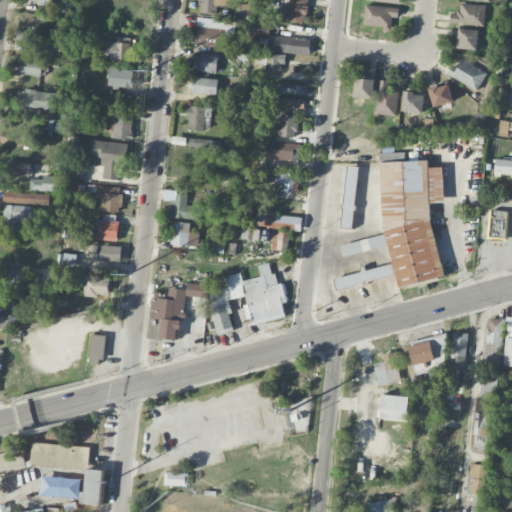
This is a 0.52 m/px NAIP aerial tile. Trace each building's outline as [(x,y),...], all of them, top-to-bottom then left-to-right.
[(216,15),(217,7),(244,8),(244,0),(199,0),(198,14),(216,15)] [(307,0),(289,0),(289,11),(283,11),(282,22),(307,23),(307,0)] [(485,5),(461,4),(460,13),(450,12),(450,24),(485,25),(485,5)] [(398,18),(399,7),(364,6),(363,27),(392,28),(392,18),(398,18)] [(195,45),(233,47),(234,20),(196,19),(195,45)] [(269,38),(270,23),(253,22),(253,37),(269,38)] [(16,44),(41,45),(41,27),(33,27),(32,30),(17,29),(16,44)] [(477,51),(479,31),(458,29),(456,49),(477,51)] [(81,37),(66,36),(65,56),(80,57),(81,37)] [(273,53),(310,54),(311,39),(274,37),(273,53)] [(104,60),(132,61),(132,38),(115,38),(115,42),(104,42),(104,60)] [(217,55),(194,54),(193,72),(217,73),(217,55)] [(283,70),(284,54),(267,54),(267,70),(283,70)] [(19,74),(41,76),(43,60),(21,58),(19,74)] [(477,91),(487,73),(461,58),(450,76),(477,91)] [(108,85),(132,88),(134,71),(110,68),(108,85)] [(191,94),(216,96),(217,79),(192,78),(191,94)] [(375,80),(356,78),(354,98),(373,100),(375,80)] [(398,91),(389,90),(390,81),(378,80),(377,115),(397,116),(398,91)] [(305,87),(274,83),(272,92),(304,96),(305,87)] [(434,107),(453,102),(448,84),(429,89),(434,107)] [(54,110),(55,92),(20,90),(19,108),(54,110)] [(423,94),(403,93),(403,112),(423,113),(423,94)] [(277,108),(304,109),(304,100),(277,99),(277,108)] [(186,129),(203,130),(206,108),(188,106),(186,129)] [(297,116),(280,114),(278,137),(294,138),(297,116)] [(111,131),(110,138),(132,139),(133,116),(107,115),(107,131),(111,131)] [(508,121),(500,121),(499,136),(507,136),(508,121)] [(215,140),(189,139),(189,147),(214,149),(215,140)] [(91,157),(104,158),(101,179),(120,181),(122,167),(126,168),(128,144),(93,140),(91,157)] [(277,159),(277,169),(299,169),(299,144),(270,143),(270,159),(277,159)] [(390,234),(340,245),(343,256),(389,246),(398,287),(444,277),(428,204),(447,200),(440,167),(429,169),(427,158),(405,163),(403,151),(373,157),(390,234)] [(511,160),(495,160),(494,173),(511,174),(511,160)] [(30,177),(31,163),(7,161),(6,175),(30,177)] [(273,192),(296,193),(297,173),(274,172),(273,192)] [(31,179),(31,191),(62,191),(63,176),(43,176),(42,179),(31,179)] [(232,195),(234,185),(219,183),(218,193),(232,195)] [(355,185),(344,184),(343,228),(354,229),(355,185)] [(188,193),(164,191),(164,201),(171,201),(170,218),(203,220),(204,207),(187,206),(188,193)] [(3,203),(49,205),(49,194),(4,192),(3,203)] [(30,233),(32,206),(4,205),(2,232),(30,233)] [(507,211),(490,210),(488,240),(506,240),(507,211)] [(256,228),(301,230),(302,215),(256,213),(256,228)] [(90,240),(117,241),(118,215),(103,215),(103,220),(91,219),(90,240)] [(170,244),(198,247),(200,233),(189,232),(190,224),(173,222),(170,244)] [(269,241),(270,230),(243,229),(243,240),(269,241)] [(288,232),(272,231),(272,250),(288,251),(288,232)] [(121,262),(122,246),(102,246),(102,261),(121,262)] [(75,268),(76,255),(58,253),(57,266),(75,268)] [(253,325),(285,318),(282,304),(288,302),(284,283),(278,285),(276,274),(272,274),(269,263),(258,265),(260,277),(244,281),(253,325)] [(334,279),(336,289),(395,276),(392,264),(362,271),(363,272),(334,279)] [(0,287),(24,289),(25,271),(0,269),(0,287)] [(152,292),(148,338),(178,341),(179,320),(184,320),(186,296),(213,299),(211,328),(229,330),(232,298),(242,299),(244,276),(226,275),(225,289),(211,288),(211,282),(201,281),(200,284),(187,283),(187,290),(168,288),(167,293),(152,292)] [(84,296),(109,297),(109,277),(85,276),(84,296)] [(503,319),(485,319),(484,361),(502,362),(503,319)] [(469,334),(454,332),(451,356),(466,357),(469,334)] [(104,363),(106,335),(91,335),(90,362),(104,363)] [(409,346),(416,375),(429,372),(427,362),(436,360),(437,362),(448,359),(443,336),(431,339),(432,341),(409,346)] [(383,354),(384,363),(375,364),(377,385),(399,382),(396,352),(383,354)] [(380,420),(407,421),(408,396),(381,396),(380,420)] [(90,448),(33,442),(30,464),(88,470),(90,448)] [(0,472),(5,471),(6,474),(26,468),(21,448),(0,454),(2,460),(0,460),(0,472)] [(469,478),(488,479),(488,465),(470,464),(469,478)] [(81,504),(102,505),(103,470),(86,469),(85,493),(81,493),(81,504)] [(164,485),(188,486),(188,473),(165,472),(164,485)] [(485,508),(486,479),(472,479),(470,507),(485,508)] [(364,511),(393,511),(391,499),(363,505),(364,511)]
